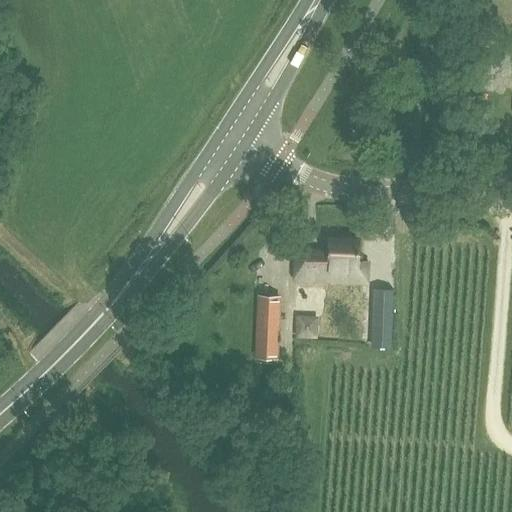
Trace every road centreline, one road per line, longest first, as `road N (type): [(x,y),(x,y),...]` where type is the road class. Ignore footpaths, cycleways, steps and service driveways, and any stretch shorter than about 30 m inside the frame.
road 1 (secondary): [(0,412),(120,294),(236,138)]
road 2 (tertiary): [(511,200),(341,189),(236,138)]
road 3 (secondary): [(236,138),(320,0)]
